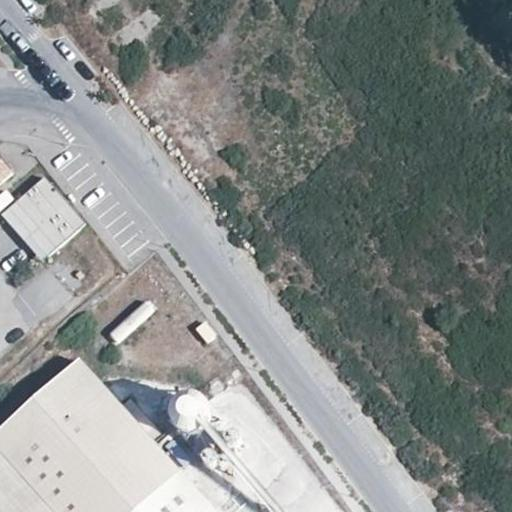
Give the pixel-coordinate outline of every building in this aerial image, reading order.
[(0,185),(14,173),(0,157),(0,185)] [(87,225),(47,178),(18,203),(41,229),(32,237),(49,258),(87,225)] [(5,190),(0,195),(0,214),(15,200),(5,190)] [(41,229),(18,203),(3,216),(44,263),(49,258),(32,237),(41,229)] [(218,339),(207,324),(197,331),(208,346),(218,339)] [(122,408),(82,363),(0,435),(0,511),(212,511),(155,446),(163,439),(129,401),(122,408)]
